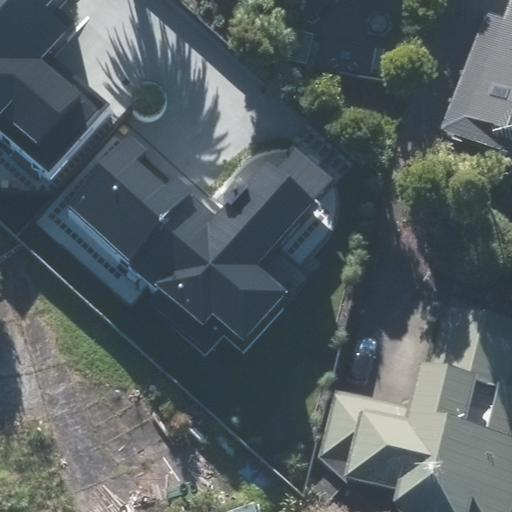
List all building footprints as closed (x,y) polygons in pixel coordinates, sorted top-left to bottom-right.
[(0,0),(0,124),(49,172),(101,118),(50,69),(100,19),(80,0),(0,0)] [(511,177),(511,0),(506,0),(494,30),(479,24),(432,146),(511,177)] [(131,141),(69,209),(155,286),(150,291),(223,358),(360,210),(286,143),(217,218),(131,141)] [(387,507),(385,511),(503,511),(511,481),(511,458),(496,454),(508,407),(489,402),(506,338),(443,321),(425,390),(401,384),(388,435),(343,424),(326,491),(387,507)] [(121,470),(134,511),(203,511),(215,508),(194,446),(121,470)] [(0,511),(58,511),(41,466),(0,480),(0,511)]
